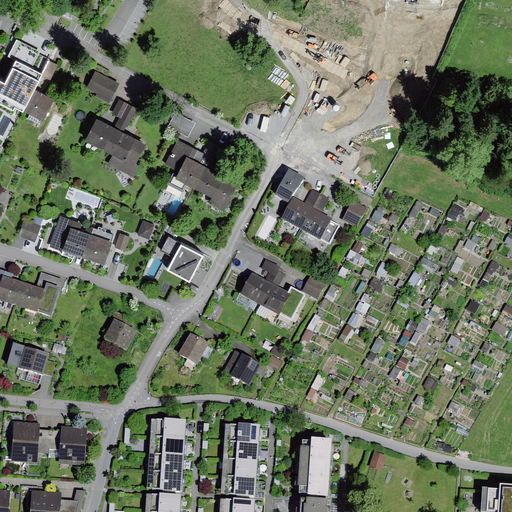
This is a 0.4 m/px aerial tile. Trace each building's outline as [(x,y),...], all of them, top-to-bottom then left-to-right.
[(8,57),(16,61),(32,69),(40,52),(17,40),(8,57)] [(23,113),(24,112),(35,90),(42,77),(43,75),(32,69),(16,61),(5,83),(0,80),(0,104),(14,111),(15,109),(23,113)] [(43,75),(42,77),(51,81),(58,66),(50,62),(43,75)] [(119,83),(95,71),(86,89),(110,101),(119,83)] [(54,100),(35,90),(24,112),(30,114),(27,119),(39,125),(41,120),(43,121),(54,100)] [(120,97),(112,112),(121,116),(119,122),(129,123),(138,106),(120,97)] [(174,111),(167,125),(187,135),(195,121),(174,111)] [(104,148),(115,126),(95,116),(84,138),(104,148)] [(145,141),(115,126),(104,148),(111,152),(105,164),(133,179),(140,164),(134,161),(145,141)] [(187,182),(193,185),(204,163),(192,158),(197,149),(177,139),(165,162),(179,168),(176,174),(173,171),(167,184),(183,191),(187,182)] [(209,203),(224,211),(239,181),(204,163),(193,185),(213,195),(209,203)] [(304,179),(289,170),(275,195),(288,203),(304,179)] [(167,206),(172,192),(164,189),(159,204),(167,206)] [(301,230),(320,194),(312,190),(304,204),(293,198),(281,220),(301,230)] [(329,199),(320,194),(301,230),(321,240),(332,219),(321,214),(329,199)] [(367,210),(353,202),(342,222),(356,230),(367,210)] [(459,221),(463,214),(453,209),(449,216),(459,221)] [(85,255),(92,232),(80,228),(82,221),(61,214),(51,245),(63,249),(63,247),(85,255)] [(26,239),(35,242),(43,219),(34,216),(32,222),(26,239)] [(26,239),(32,222),(25,219),(18,236),(26,239)] [(154,225),(142,221),(137,234),(148,239),(154,225)] [(94,226),(92,232),(85,255),(84,256),(105,263),(115,233),(105,230),(106,227),(100,225),(100,228),(94,226)] [(129,236),(119,233),(114,248),(124,251),(129,236)] [(204,252),(169,234),(161,249),(173,255),(167,268),(190,279),(204,252)] [(464,246),(474,250),(477,243),(467,239),(464,246)] [(266,260),(261,269),(269,273),(267,278),(281,285),(286,275),(278,271),(280,268),(266,260)] [(13,274),(0,269),(0,300),(16,306),(23,283),(11,279),(13,274)] [(413,272),(410,283),(421,286),(424,275),(413,272)] [(252,274),(240,294),(260,305),(271,284),(252,274)] [(324,284),(309,277),(302,293),(316,300),(324,284)] [(44,290),(23,283),(16,306),(38,313),(51,317),(60,288),(46,284),(44,290)] [(291,295),(271,284),(260,305),(279,316),(291,295)] [(213,302),(207,313),(214,317),(220,306),(213,302)] [(112,318),(114,319),(103,339),(127,351),(137,332),(120,323),(124,316),(115,311),(112,318)] [(423,316),(418,328),(427,333),(433,321),(423,316)] [(408,346),(418,322),(410,319),(400,343),(408,346)] [(496,322),(493,328),(505,334),(508,328),(496,322)] [(417,329),(407,346),(418,352),(427,335),(417,329)] [(209,344),(191,334),(179,355),(197,365),(209,344)] [(289,347),(277,341),(271,353),(282,359),(289,347)] [(50,353),(14,343),(7,364),(23,369),(20,378),(39,384),(42,374),(44,374),(48,360),(50,353)] [(261,366),(235,351),(223,372),(249,387),(261,366)] [(272,356),(267,365),(277,371),(282,362),(272,356)] [(56,363),(48,360),(44,374),(52,377),(56,363)] [(152,419),(151,437),(185,439),(185,435),(186,422),(152,419)] [(40,424),(14,423),(12,462),(38,463),(38,453),(40,430),(40,424)] [(225,425),(224,442),(259,444),(260,427),(225,425)] [(88,428),(62,427),(61,432),(60,450),(59,464),(85,466),(88,428)] [(61,432),(40,430),(38,453),(49,454),(49,449),(60,450),(61,432)] [(151,437),(149,454),(184,457),(184,451),(185,439),(151,437)] [(302,441),(301,460),(331,462),(332,440),(312,439),(311,441),(302,441)] [(259,444),(224,442),(223,459),(258,462),(259,444)] [(149,454),(148,472),(183,474),(183,469),(184,457),(149,454)] [(386,458),(373,454),(369,468),(382,472),(386,458)] [(223,459),(222,477),(257,479),(258,462),(223,459)] [(301,460),(300,476),(330,478),(331,462),(301,460)] [(183,474),(148,472),(147,489),(181,492),(182,486),(183,474)] [(330,478),(300,476),(298,494),(308,494),(308,496),(329,497),(330,478)] [(222,477),(221,494),(255,497),(257,479),(222,477)] [(511,511),(511,485),(500,485),(500,490),(483,489),(481,511),(511,511)] [(9,511),(11,491),(0,490),(0,511),(9,511)] [(61,493),(32,491),(30,511),(59,511),(61,500),(61,493)] [(181,497),(146,495),(145,511),(179,511),(180,510),(181,497)] [(330,511),(331,501),(301,499),(300,511),(330,511)] [(76,511),(78,501),(61,500),(59,511),(71,511),(72,511),(75,511),(76,511)] [(220,500),(219,511),(254,511),(255,502),(220,500)]
